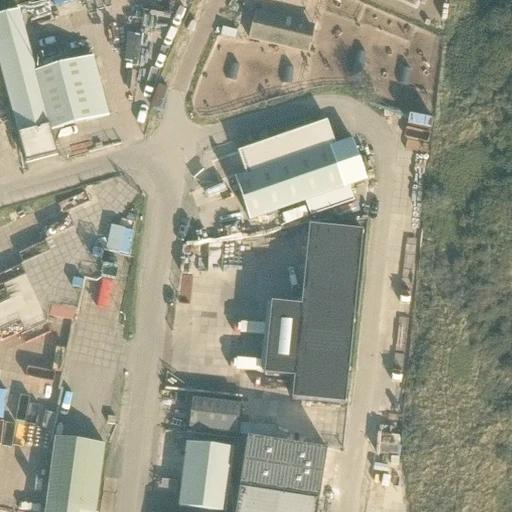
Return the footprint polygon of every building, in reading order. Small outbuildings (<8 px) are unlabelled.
[(142,0),(141,9),(161,12),(161,0),(142,0)] [(161,0),(161,12),(183,14),(190,0),(161,0)] [(17,9),(0,13),(0,71),(24,162),(55,154),(49,132),(49,131),(107,116),(91,56),(33,71),(17,9)] [(252,15),(247,38),(305,52),(311,30),(252,15)] [(220,28),(218,36),(233,40),(235,31),(220,28)] [(143,30),(128,29),(126,65),(141,66),(143,30)] [(324,121),(209,160),(216,181),(243,172),(244,176),(328,147),(333,145),(324,121)] [(333,145),(328,147),(342,188),(346,187),(364,180),(350,140),(333,145)] [(244,176),(233,179),(247,221),(303,202),(342,188),(328,147),(244,176)] [(401,203),(423,205),(424,187),(402,185),(401,203)] [(342,188),(303,202),(308,217),(352,202),(346,187),(342,188)] [(106,252),(129,258),(135,232),(111,227),(106,252)] [(269,305),(262,374),(291,377),(289,398),(341,403),(358,233),(308,228),(300,308),(269,305)] [(211,267),(228,268),(229,246),(212,246),(211,267)] [(0,273),(0,274),(4,294),(0,295),(0,326),(7,325),(5,316),(30,311),(28,301),(31,300),(25,269),(0,273)] [(87,299),(107,301),(109,285),(88,283),(87,299)] [(236,431),(239,403),(191,397),(188,426),(236,431)] [(245,436),(241,462),(321,475),(325,449),(245,436)] [(92,511),(94,504),(102,443),(58,438),(48,511),(92,511)] [(181,477),(227,483),(232,447),(186,441),(181,477)] [(241,462),(237,488),(317,500),(321,475),(241,462)] [(372,473),(394,477),(396,466),(374,462),(372,473)] [(224,511),(227,483),(181,477),(178,505),(224,511)] [(237,488),(233,511),(314,511),(317,500),(237,488)]
